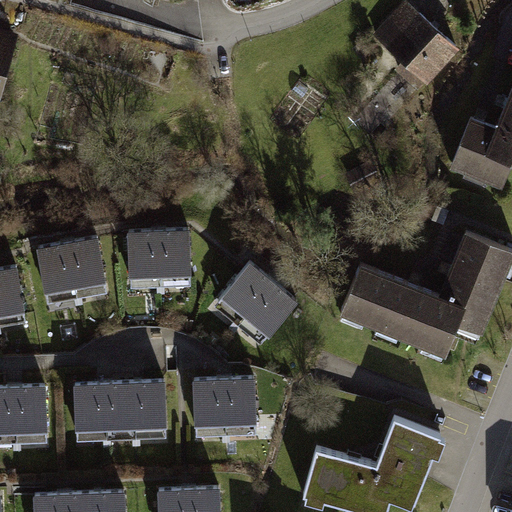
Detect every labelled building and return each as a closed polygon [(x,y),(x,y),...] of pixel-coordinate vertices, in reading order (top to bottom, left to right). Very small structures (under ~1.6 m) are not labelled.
[(425,77),(429,81),(461,44),(436,23),(409,0),(402,0),(373,34),(401,58),(396,64),(419,84),(425,77)] [(0,102),(21,28),(0,21),(0,102)] [(471,113),(450,164),(504,187),(511,167),(511,80),(504,101),(494,122),(480,116),(471,113)] [(130,224),(131,281),(193,279),(192,222),(163,223),(155,223),(130,224)] [(366,257),(345,309),(450,352),(462,322),(485,332),(511,267),(511,238),(471,222),(452,269),(444,289),(417,278),(366,257)] [(39,242),(49,299),(111,288),(101,231),(72,236),(64,237),(39,242)] [(253,256),(217,301),(264,339),(300,295),(279,277),(272,272),(253,256)] [(0,321),(29,316),(19,259),(0,262),(0,321)] [(196,373),(199,432),(260,429),(258,371),(228,372),(221,372),(196,373)] [(77,379),(79,436),(168,433),(166,376),(139,377),(108,378),(102,378),(77,379)] [(0,381),(0,439),(48,438),(47,380),(19,380),(12,381),(0,381)] [(319,445),(306,492),(310,493),(308,500),(324,504),(327,498),(368,510),(366,511),(388,511),(393,497),(415,505),(435,450),(443,453),(449,438),(443,435),(445,432),(398,414),(384,453),(380,464),(319,445)] [(160,483),(160,511),(223,511),(223,481),(193,482),(186,482),(160,483)] [(36,489),(36,511),(127,511),(126,485),(99,486),(68,487),(61,488),(36,489)]
